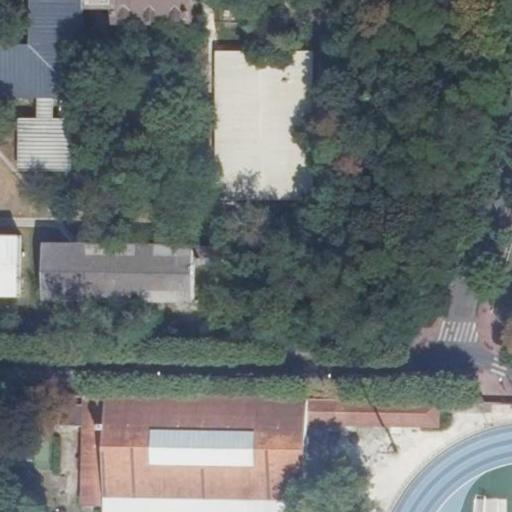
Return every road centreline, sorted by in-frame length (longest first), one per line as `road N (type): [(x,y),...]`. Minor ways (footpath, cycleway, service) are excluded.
road 1 (tertiary): [(451,355),(408,370),(0,360)]
road 2 (residential): [(511,137),(451,355)]
